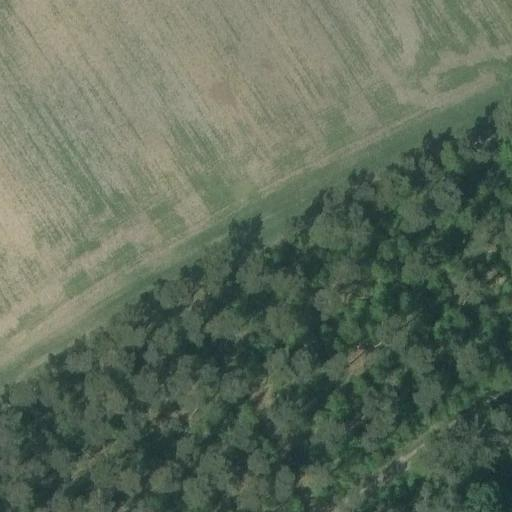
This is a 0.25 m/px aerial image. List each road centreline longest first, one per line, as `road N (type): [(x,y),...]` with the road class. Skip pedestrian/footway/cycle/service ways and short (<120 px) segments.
road 1 (track): [(184,297),(308,511)]
road 2 (track): [(511,392),(323,511)]
